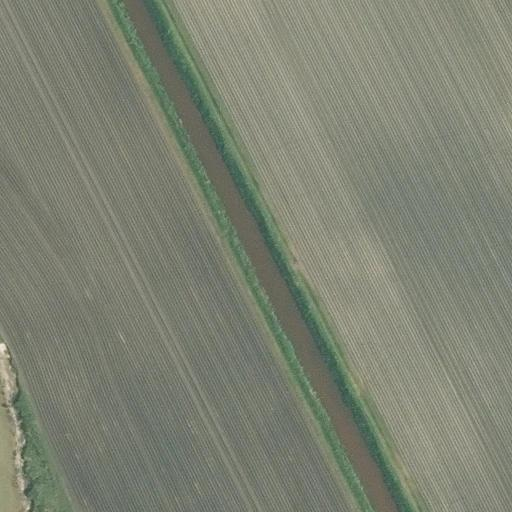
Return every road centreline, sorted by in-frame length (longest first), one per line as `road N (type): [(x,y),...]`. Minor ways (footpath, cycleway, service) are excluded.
road 1 (track): [(160,0),(417,511)]
road 2 (track): [(104,0),(361,511)]
